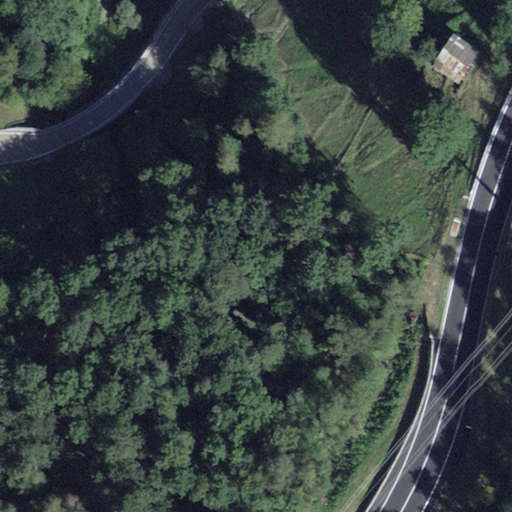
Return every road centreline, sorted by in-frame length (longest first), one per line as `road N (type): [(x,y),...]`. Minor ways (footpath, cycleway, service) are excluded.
road 1 (secondary): [(511,131),(490,174),(421,467),(394,511)]
road 2 (tertiary): [(194,0),(117,101),(66,134),(0,150)]
